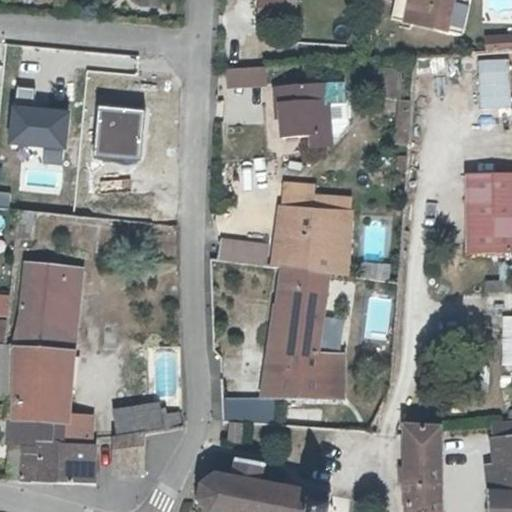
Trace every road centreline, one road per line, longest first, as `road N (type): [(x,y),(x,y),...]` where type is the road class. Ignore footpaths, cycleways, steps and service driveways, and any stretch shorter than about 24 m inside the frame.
road 1 (residential): [(200,45),(197,415),(152,511)]
road 2 (residential): [(0,26),(200,45)]
